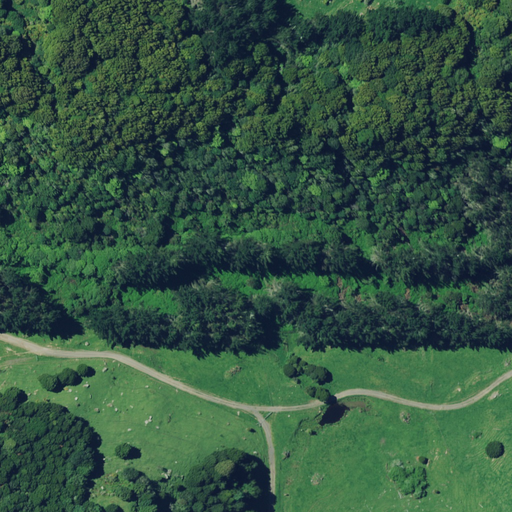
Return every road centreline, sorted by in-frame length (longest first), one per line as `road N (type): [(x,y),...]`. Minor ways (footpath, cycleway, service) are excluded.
road 1 (track): [(267,420),(0,339)]
road 2 (track): [(511,373),(482,386),(366,382),(267,420)]
